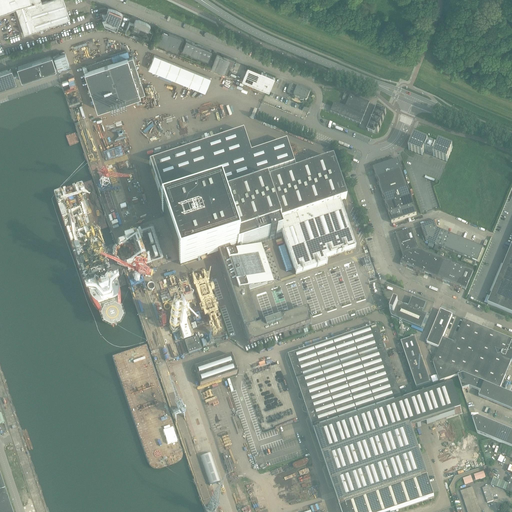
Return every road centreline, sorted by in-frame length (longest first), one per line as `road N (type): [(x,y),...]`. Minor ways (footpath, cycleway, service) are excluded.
road 1 (unclassified): [(310,125),(319,93),(309,83),(105,0)]
road 2 (tertiary): [(413,99),(223,15)]
road 3 (unclassified): [(511,326),(400,277),(380,235)]
